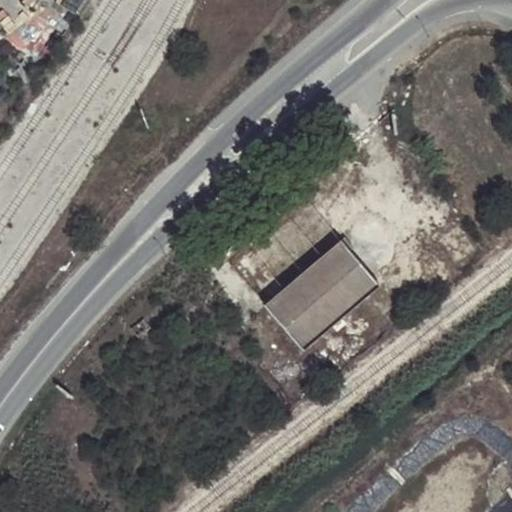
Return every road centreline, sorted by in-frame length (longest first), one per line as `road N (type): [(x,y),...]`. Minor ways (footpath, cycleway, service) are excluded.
road 1 (primary): [(112,266),(428,18),(470,0)]
road 2 (primary): [(386,0),(201,149),(112,266)]
road 3 (primary): [(112,266),(0,402)]
